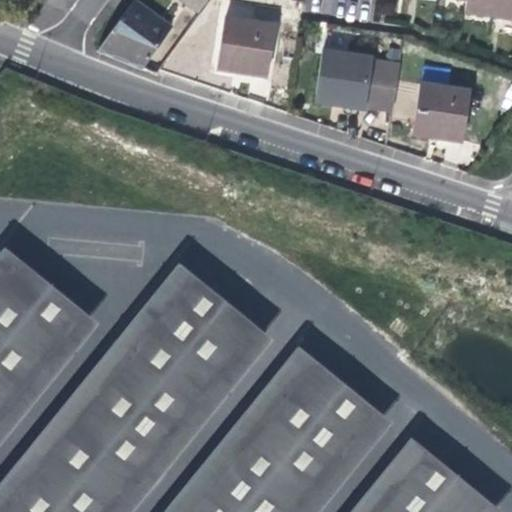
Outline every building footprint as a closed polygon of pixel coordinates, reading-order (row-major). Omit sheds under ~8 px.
[(175,0),(197,15),(207,0),(175,0)] [(458,13),(485,17),(487,0),(459,0),(460,1),(458,13)] [(511,21),(511,0),(487,0),(485,17),(511,21)] [(133,3),(99,49),(98,51),(122,62),(139,71),(170,31),(133,3)] [(241,73),(260,76),(268,26),(221,19),(213,68),(241,73)] [(325,97),(337,98),(336,106),(357,109),(357,106),(384,110),(391,64),(364,60),(364,57),(314,50),(306,101),(324,104),(325,97)] [(430,137),(456,141),(463,94),(415,86),(407,132),(430,137)] [(337,98),(325,97),(324,104),(336,106),(337,98)] [(17,258),(3,247),(0,250),(0,435),(94,320),(17,258)] [(0,511),(123,511),(267,337),(255,326),(178,264),(0,480),(0,511)] [(374,410),(310,358),(296,346),(161,511),(312,511),(387,421),(374,410)] [(498,511),(486,502),(409,439),(349,511),(498,511)]
